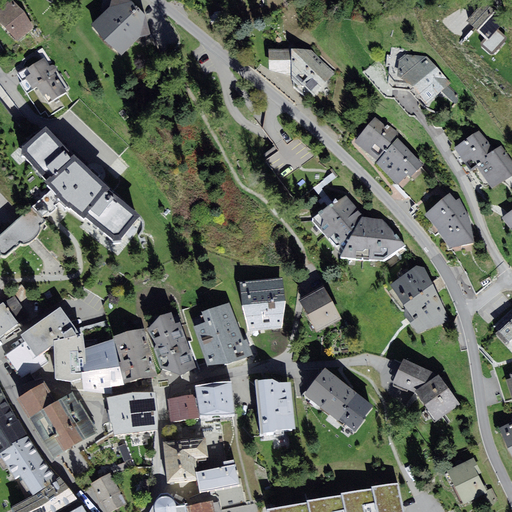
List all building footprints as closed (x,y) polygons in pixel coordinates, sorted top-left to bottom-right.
[(13,0),(9,0),(0,8),(0,22),(18,41),(33,28),(25,12),(13,0)] [(91,24),(121,55),(140,37),(151,35),(146,16),(132,1),(129,0),(111,0),(110,6),(91,24)] [(485,2),(467,21),(488,40),(492,50),(503,45),(495,33),(506,20),(485,2)] [(303,85),(314,95),(336,74),(312,50),(291,49),(269,49),(269,71),(287,75),(298,86),(303,85)] [(412,86),(427,104),(451,83),(427,56),(405,55),(398,61),(397,76),(412,86)] [(49,66),(44,58),(28,68),(31,74),(26,77),(33,89),(37,86),(48,103),(66,92),(54,73),(56,72),(57,70),(56,68),(55,66),(53,65),(52,65),(49,66)] [(355,142),(377,161),(376,162),(397,185),(408,175),(410,177),(424,165),(398,138),(399,132),(391,126),(390,126),(387,124),(386,125),(375,117),(355,142)] [(46,126),(22,146),(22,154),(47,179),(45,182),(52,189),(57,194),(55,195),(61,200),(69,208),(70,207),(84,218),(86,217),(114,240),(121,240),(141,215),(109,190),(110,188),(74,154),(73,154),(46,126)] [(479,131),(455,148),(471,171),(477,168),(492,188),(511,176),(511,160),(502,146),(495,149),(479,131)] [(0,251),(2,253),(3,255),(5,255),(7,254),(15,246),(16,247),(21,243),(22,243),(24,244),(28,243),(33,240),(37,236),(39,233),(41,229),(41,227),(40,225),(46,220),(43,217),(48,212),(51,215),(58,208),(55,205),(61,200),(55,195),(57,194),(52,189),(0,235),(0,251)] [(450,193),(425,214),(450,249),(475,243),(470,218),(460,198),(456,201),(450,193)] [(346,195),(312,219),(341,257),(383,260),(406,246),(382,219),(364,216),(346,195)] [(511,210),(502,218),(511,230),(511,210)] [(417,265),(390,284),(405,307),(404,314),(418,333),(450,321),(425,267),(417,265)] [(283,278),(240,282),(242,306),(250,331),(282,328),(286,301),(283,278)] [(324,287),(300,300),(317,332),(341,318),(324,287)] [(15,296),(4,302),(19,324),(30,317),(15,296)] [(0,336),(4,333),(19,324),(4,302),(0,305),(0,304),(0,336)] [(206,322),(194,327),(208,366),(228,364),(253,355),(247,339),(244,340),(230,302),(202,312),(206,322)] [(21,335),(26,342),(37,357),(42,354),(54,346),(54,340),(80,334),(61,307),(21,335)] [(160,316),(147,329),(156,344),(154,349),(161,368),(181,375),(196,367),(180,322),(176,324),(171,312),(160,316)] [(511,318),(498,331),(511,346),(511,318)] [(144,328),(114,336),(114,339),(124,383),(158,376),(144,328)] [(54,346),(56,379),(84,378),(83,364),(87,364),(85,348),(83,333),(80,334),(54,340),(54,346)] [(84,378),(84,389),(113,392),(113,387),(125,385),(124,383),(114,339),(85,348),(87,364),(83,364),(84,378)] [(48,362),(42,354),(37,357),(26,342),(6,355),(21,377),(30,371),(32,373),(48,362)] [(394,383),(416,393),(437,421),(461,404),(439,374),(437,375),(434,372),(404,359),(394,383)] [(305,394),(355,432),(375,406),(325,368),(305,394)] [(272,379),(255,380),(260,434),(273,433),(276,429),(296,428),(291,382),(279,382),(272,379)] [(236,413),(231,381),(195,386),(196,395),(200,418),(236,413)] [(17,399),(28,418),(51,405),(57,401),(45,382),(17,399)] [(57,401),(51,405),(76,445),(97,433),(72,392),(57,401)] [(156,392),(108,398),(115,435),(158,429),(158,411),(156,392)] [(200,418),(196,395),(168,399),(171,422),(200,418)] [(29,436),(6,398),(0,400),(0,454),(0,455),(29,436)] [(53,459),(76,445),(51,405),(28,418),(53,459)] [(511,421),(500,428),(508,448),(511,454),(511,421)] [(21,476),(33,495),(57,478),(29,436),(0,455),(16,479),(21,476)] [(206,437),(163,442),(168,482),(198,479),(197,471),(195,459),(208,458),(206,437)] [(474,457),(447,471),(464,505),(488,493),(479,474),(481,472),(474,457)] [(198,479),(200,492),(240,484),(236,464),(235,464),(234,459),(223,461),(224,466),(197,471),(198,479)] [(111,511),(127,503),(111,473),(88,485),(103,511),(111,511)] [(60,476),(57,478),(33,495),(12,507),(14,511),(59,511),(79,500),(60,476)] [(308,502),(267,510),(267,511),(404,511),(403,502),(399,483),(372,486),(372,488),(342,493),(342,495),(308,500),(308,502)] [(149,511),(186,511),(185,504),(180,504),(174,499),(174,498),(168,493),(161,493),(150,511),(149,511)] [(188,506),(188,511),(215,511),(213,500),(188,506)]
